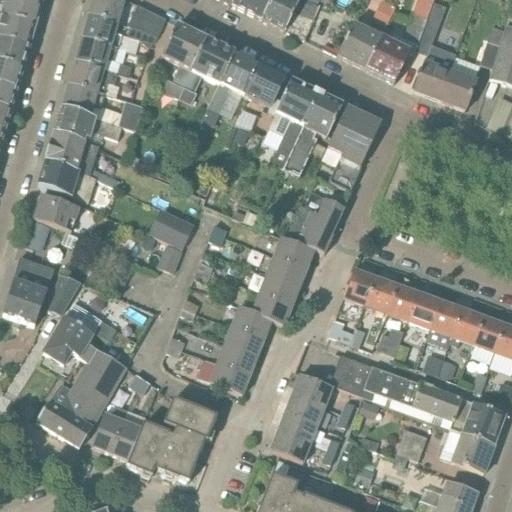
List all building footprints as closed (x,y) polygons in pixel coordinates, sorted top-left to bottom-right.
[(0,0),(0,18),(34,29),(40,8),(13,0),(0,0)] [(118,28),(118,27),(125,4),(124,4),(112,0),(93,0),(88,19),(118,28)] [(209,0),(230,10),(235,0),(209,0)] [(235,0),(230,10),(261,25),(272,0),(235,0)] [(284,36),(301,1),(301,0),(272,0),(261,25),(284,36)] [(303,0),(302,1),(317,8),(320,0),(303,0)] [(301,1),(284,36),(303,45),(319,9),(317,8),(302,1),(301,1)] [(374,23),(386,29),(395,12),(383,6),(374,23)] [(445,11),(432,7),(427,21),(415,54),(427,59),(445,11)] [(141,36),(156,42),(156,41),(165,23),(136,9),(126,31),(129,32),(141,36)] [(381,40),(364,74),(393,88),(408,56),(413,59),(415,54),(427,21),(412,16),(402,41),(393,37),(390,44),(381,40)] [(0,42),(28,50),(34,29),(0,18),(0,42)] [(118,28),(88,19),(81,42),(118,53),(122,41),(115,39),(118,28)] [(336,61),(364,74),(381,40),(353,26),(336,61)] [(162,94),(178,101),(205,43),(176,28),(160,61),(179,70),(171,86),(167,84),(162,94)] [(511,33),(505,31),(502,38),(492,73),(489,83),(511,91),(511,33)] [(156,42),(141,36),(129,32),(126,40),(129,41),(139,45),(148,52),(156,42)] [(479,69),(492,73),(502,38),(490,34),(479,69)] [(0,65),(22,72),(28,50),(0,42),(0,65)] [(122,68),(114,66),(118,53),(81,42),(74,66),(128,83),(131,71),(122,68)] [(201,81),(218,88),(219,89),(234,57),(205,43),(178,101),(191,107),(196,97),(194,96),(201,81)] [(229,92),(244,100),(259,68),(234,57),(219,89),(218,88),(201,125),(213,131),(229,97),(227,96),(229,92)] [(417,81),(411,96),(438,106),(450,73),(424,63),(420,75),(418,75),(416,81),(417,81)] [(0,88),(16,93),(22,72),(0,65),(0,88)] [(125,91),(128,83),(74,66),(67,89),(102,100),(104,100),(104,99),(114,102),(118,89),(125,91)] [(262,114),(266,116),(283,81),(259,68),(244,100),(264,109),(262,114)] [(450,73),(438,106),(464,115),(476,83),(450,73)] [(270,167),(283,173),(317,97),(291,84),(270,127),(285,134),(282,142),(280,140),(276,148),(278,149),(270,167)] [(0,111),(9,114),(16,93),(0,88),(0,111)] [(142,112),(142,110),(125,105),(121,117),(101,110),(104,100),(102,100),(67,89),(60,112),(89,121),(120,131),(130,134),(135,135),(142,112)] [(313,142),(316,137),(326,141),(341,108),(317,97),(283,173),(299,181),(317,143),(313,142)] [(511,106),(501,101),(486,133),(511,145),(511,106)] [(0,134),(3,135),(9,114),(0,111),(0,134)] [(327,186),(349,196),(361,172),(359,171),(362,165),(380,127),(346,111),(326,152),(340,158),(327,186)] [(129,137),(130,134),(120,131),(89,121),(60,112),(53,137),(81,146),(83,141),(90,143),(92,135),(118,145),(121,134),(129,137)] [(246,133),(253,118),(240,113),(233,127),(246,133)] [(237,132),(231,146),(242,150),(247,136),(237,132)] [(88,179),(114,191),(117,184),(91,172),(95,161),(89,159),(88,163),(85,162),(83,168),(79,167),(85,146),(84,146),(85,142),(89,144),(90,143),(83,141),(81,146),(53,137),(45,164),(88,179)] [(114,192),(114,191),(88,179),(45,164),(37,190),(71,203),(72,201),(88,207),(95,183),(114,192)] [(217,178),(220,171),(212,166),(208,174),(217,178)] [(197,195),(206,200),(214,183),(206,179),(197,195)] [(285,242),(313,255),(323,259),(331,240),(330,239),(343,213),(310,198),(304,211),(300,209),(285,242)] [(75,225),(79,213),(40,200),(32,224),(70,237),(74,225),(75,225)] [(511,246),(511,213),(510,213),(503,244),(511,246)] [(193,230),(160,214),(148,238),(181,254),(193,230)] [(283,217),(275,214),(270,225),(277,229),(283,217)] [(35,229),(29,252),(38,255),(45,231),(35,229)] [(210,238),(222,243),(225,235),(213,230),(210,238)] [(156,243),(145,238),(141,248),(143,252),(147,254),(152,252),(156,243)] [(222,243),(210,238),(207,246),(219,251),(222,243)] [(272,261),(305,274),(313,255),(285,242),(280,240),(272,261)] [(172,278),(181,256),(165,250),(157,273),(172,278)] [(125,277),(131,264),(119,258),(115,266),(118,273),(125,277)] [(196,275),(208,280),(211,272),(208,271),(211,261),(203,258),(199,267),(196,275)] [(264,280),(298,293),(305,274),(272,261),(264,280)] [(53,273),(19,262),(1,320),(33,331),(53,273)] [(77,284),(56,275),(43,318),(57,325),(77,284)] [(208,280),(196,275),(193,283),(205,288),(208,280)] [(342,302),(363,310),(374,283),(352,275),(347,289),(345,289),(344,293),(345,293),(342,302)] [(257,299),(290,312),(298,293),(264,280),(257,299)] [(119,282),(111,298),(116,300),(124,284),(119,282)] [(363,310),(386,318),(396,291),(374,283),(363,310)] [(386,318),(407,326),(414,308),(417,299),(396,291),(386,318)] [(237,313),(270,326),(283,331),(290,312),(257,299),(250,315),(238,310),(237,313)] [(407,326),(429,334),(439,307),(417,299),(414,308),(407,326)] [(182,313),(194,317),(197,309),(185,305),(182,313)] [(425,345),(447,353),(449,348),(460,315),(439,307),(429,334),(425,345)] [(74,370),(75,371),(79,364),(88,349),(86,348),(98,329),(71,312),(43,357),(62,369),(70,357),(79,363),(74,370)] [(194,317),(182,313),(179,321),(191,325),(194,317)] [(230,332),(262,345),(270,326),(237,313),(230,332)] [(460,315),(449,348),(457,351),(460,345),(472,349),(481,322),(460,315)] [(472,349),(494,358),(504,330),(481,322),(472,349)] [(328,341),(349,349),(355,332),(356,331),(344,327),(344,328),(334,325),(328,341)] [(511,333),(504,330),(494,358),(511,364),(511,333)] [(392,364),(393,365),(399,348),(403,335),(391,331),(387,339),(382,337),(376,354),(393,360),(392,364)] [(223,351),(255,363),(262,345),(230,332),(223,351)] [(355,332),(349,349),(358,353),(365,335),(355,332)] [(168,350),(180,354),(183,346),(171,342),(168,350)] [(399,348),(393,365),(403,369),(409,352),(399,348)] [(79,364),(75,371),(79,373),(83,366),(87,368),(70,396),(59,389),(35,426),(78,453),(90,433),(89,432),(125,372),(88,349),(79,364)] [(180,354),(168,350),(165,358),(177,363),(180,354)] [(215,369),(248,382),(255,363),(223,351),(215,369)] [(421,375),(437,381),(443,363),(428,358),(421,375)] [(459,438),(493,450),(504,420),(471,408),(472,407),(461,403),(462,402),(420,387),(420,388),(340,359),(329,388),(332,390),(371,404),(460,437),(459,438)] [(443,363),(437,381),(447,385),(449,380),(454,367),(453,367),(443,363)] [(248,382),(215,369),(208,388),(241,400),(248,382)] [(487,380),(477,376),(471,393),(481,397),(487,380)] [(128,390),(135,395),(142,384),(135,379),(128,390)] [(329,388),(328,391),(299,379),(291,398),(325,411),(333,392),(332,391),(332,390),(329,388)] [(142,384),(135,395),(142,399),(149,388),(142,384)] [(498,384),(492,401),(502,404),(508,387),(498,384)] [(318,430),(325,411),(291,398),(284,417),(318,430)] [(143,426),(141,431),(127,465),(125,471),(151,481),(153,474),(187,487),(204,445),(206,446),(216,420),(172,403),(162,428),(174,432),(171,439),(168,438),(169,437),(143,426)] [(358,417),(374,424),(379,410),(363,404),(358,417)] [(340,417),(349,420),(354,408),(345,405),(340,417)] [(90,451),(109,458),(122,424),(124,424),(127,414),(117,410),(113,420),(104,416),(90,451)] [(310,449),(318,430),(284,417),(276,436),(310,449)] [(349,420),(340,417),(335,429),(345,432),(349,420)] [(109,458),(127,465),(141,431),(124,424),(122,424),(109,458)] [(404,433),(395,458),(418,466),(427,441),(404,433)] [(303,469),(310,449),(276,436),(269,455),(303,469)] [(459,438),(449,466),(483,479),(493,450),(459,438)] [(379,446),(363,440),(359,449),(375,455),(379,446)] [(326,454),(335,458),(339,446),(330,442),(326,454)] [(346,445),(342,454),(348,456),(352,447),(346,445)] [(335,458),(326,454),(321,466),(330,469),(335,458)] [(347,464),(340,461),(335,473),(343,476),(347,464)] [(354,484),(368,489),(373,476),(359,471),(354,484)] [(325,511),(328,507),(303,498),(302,499),(294,496),(298,488),(272,478),(258,511),(325,511)] [(470,511),(476,497),(445,486),(441,497),(424,491),(416,511),(470,511)] [(375,511),(378,504),(366,499),(361,511),(364,511),(375,511)]
